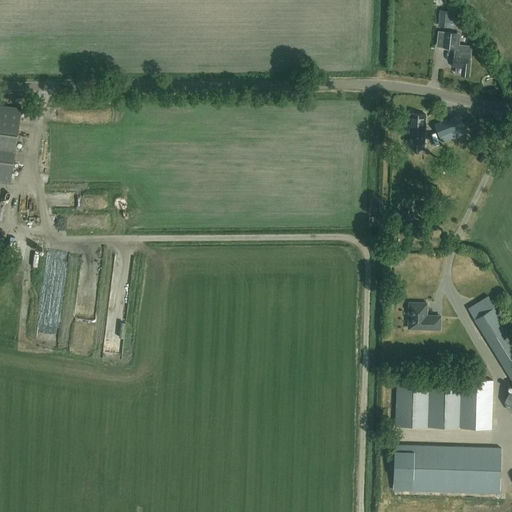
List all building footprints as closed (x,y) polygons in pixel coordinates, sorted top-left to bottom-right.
[(450,10),(439,9),(438,21),(449,22),(450,10)] [(459,44),(460,36),(460,33),(445,31),(443,47),(455,48),(454,56),(453,56),(452,66),(462,67),(461,75),(468,75),(470,59),(472,45),(459,44)] [(0,182),(10,184),(17,140),(21,108),(0,105),(0,182)] [(424,147),(425,114),(410,113),(409,147),(424,147)] [(459,114),(434,124),(439,136),(464,126),(459,114)] [(426,203),(419,207),(432,230),(439,226),(426,203)] [(408,210),(402,210),(401,220),(413,221),(413,215),(408,215),(408,210)] [(20,212),(21,221),(31,221),(30,211),(20,212)] [(427,303),(409,302),(409,320),(410,320),(410,328),(440,329),(440,316),(425,315),(425,312),(426,312),(427,303)] [(511,332),(495,305),(474,318),(511,379),(511,388),(507,392),(504,403),(510,411),(511,411),(511,332)] [(493,380),(397,377),(395,425),(491,428),(493,380)] [(395,444),(394,465),(393,490),(499,493),(501,447),(395,444)]
